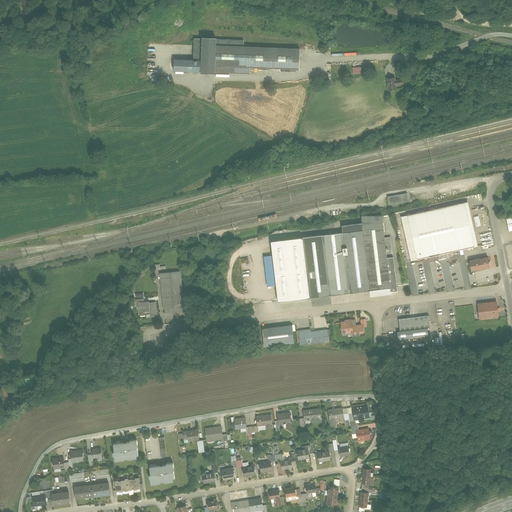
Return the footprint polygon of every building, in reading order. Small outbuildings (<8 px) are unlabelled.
[(174,58),(173,71),(249,73),(249,67),(298,68),(298,61),(298,52),(298,46),(243,44),(243,38),(215,38),(215,35),(200,34),(200,37),(192,37),(192,58),(174,58)] [(395,76),(386,78),(387,91),(397,89),(396,85),(403,84),(402,78),(395,79),(395,76)] [(406,192),(386,196),(387,205),(408,202),(406,192)] [(464,201),(407,214),(418,258),(437,254),(438,261),(446,259),(445,252),(474,245),(464,201)] [(272,241),(278,302),(370,293),(370,298),(391,296),(391,293),(396,292),(391,239),(384,239),(382,216),(361,216),(362,224),(342,226),(343,234),(272,241)] [(468,259),(470,270),(489,267),(487,255),(468,259)] [(159,282),(163,310),(184,307),(180,270),(154,273),(155,282),(159,282)] [(149,300),(144,301),(144,298),(135,299),(136,307),(138,307),(139,318),(157,316),(155,302),(149,303),(149,300)] [(498,318),(496,300),(476,302),(478,320),(498,318)] [(428,314),(397,318),(399,332),(430,328),(428,314)] [(344,320),(339,321),(341,333),(350,332),(351,337),(359,336),(359,333),(363,332),(362,327),(366,326),(365,318),(359,319),(360,324),(355,325),(354,319),(351,319),(351,318),(343,319),(344,320)] [(294,345),(292,327),(263,330),(265,348),(294,345)] [(298,332),(299,347),(329,344),(328,331),(310,333),(310,331),(298,332)] [(10,401),(5,389),(4,389),(0,390),(0,394),(4,404),(10,401)] [(23,399),(18,401),(21,407),(26,405),(23,399)] [(366,403),(351,405),(352,415),(353,420),(354,420),(369,418),(366,403)] [(319,407),(302,410),(303,421),(309,420),(310,423),(321,421),(319,407)] [(341,407),(327,409),(329,426),(336,425),(335,419),(343,418),(342,414),(341,407)] [(289,411),(276,413),(277,421),(277,425),(285,424),(285,428),(291,427),(291,422),(290,422),(289,411)] [(256,425),(256,426),(265,425),(265,429),(272,429),(270,414),(255,415),(256,425)] [(244,417),(233,418),(233,422),(234,429),(239,429),(239,433),(246,432),(245,426),(244,417)] [(351,438),(356,437),(355,430),(357,429),(357,424),(355,424),(354,420),(353,420),(349,421),(351,438)] [(220,426),(204,428),(206,441),(222,439),(221,434),(220,426)] [(357,429),(355,430),(356,437),(357,441),(369,439),(367,427),(357,429)] [(198,429),(183,431),(184,439),(188,439),(189,442),(199,441),(198,429)] [(164,437),(157,438),(160,457),(167,456),(164,437)] [(307,448),(308,453),(313,452),(311,440),(308,441),(309,444),(303,445),(304,448),(307,448)] [(123,444),(113,445),(114,453),(113,453),(113,457),(114,457),(115,462),(123,461),(123,459),(128,459),(128,460),(136,459),(135,456),(138,456),(136,447),(137,447),(137,441),(130,442),(130,443),(126,443),(126,444),(123,445),(123,444)] [(337,447),(339,457),(349,455),(347,442),(339,444),(339,446),(337,447)] [(99,448),(92,448),(93,451),(91,451),(91,454),(87,455),(88,462),(94,461),(93,458),(102,457),(101,450),(99,450),(99,448)] [(296,449),(297,460),(304,459),(305,464),(310,464),(309,456),(308,456),(308,453),(307,448),(304,448),(296,449)] [(71,458),(72,463),(84,462),(82,450),(70,451),(71,458)] [(316,451),(317,462),(329,460),(328,450),(316,451)] [(64,456),(52,458),(54,471),(61,470),(61,468),(65,467),(64,462),(64,456)] [(279,460),(281,469),(291,468),(291,463),(294,462),(293,456),(287,457),(287,459),(283,459),(279,460)] [(258,461),(259,472),(271,470),(270,461),(270,460),(268,460),(258,461)] [(160,466),(150,467),(151,475),(149,475),(150,479),(151,478),(151,484),(159,483),(159,481),(164,481),(165,482),(172,481),(172,478),(174,478),(173,469),(174,469),(173,463),(166,464),(166,465),(162,465),(163,466),(160,467),(160,466)] [(243,476),(254,475),(252,463),(241,465),(241,467),(243,476)] [(233,478),(231,466),(220,468),(222,480),(233,478)] [(369,468),(361,468),(360,483),(368,483),(367,485),(372,485),(372,477),(369,477),(369,468)] [(202,483),(214,482),(212,472),(212,471),(211,471),(201,473),(202,483)] [(39,478),(40,488),(50,487),(48,476),(39,478)] [(119,482),(115,482),(117,494),(123,493),(123,492),(134,490),(134,491),(141,491),(140,479),(136,480),(136,481),(133,481),(129,481),(129,480),(126,480),(126,482),(122,482),(122,483),(119,483),(119,482)] [(74,486),(76,499),(111,495),(109,481),(74,486)] [(304,484),(305,493),(310,492),(315,491),(314,483),(304,484)] [(294,485),(283,487),(284,497),(294,495),(295,495),(294,489),(294,485)] [(336,504),(338,487),(332,486),(327,486),(325,503),(336,504)] [(279,496),(278,488),(267,490),(268,499),(272,498),(273,506),(280,505),(279,496)] [(69,490),(51,492),(52,497),(53,505),(71,503),(69,490)] [(367,492),(359,491),(358,506),(363,507),(366,507),(366,504),(367,492)] [(305,493),(300,494),(300,496),(301,502),(302,505),(305,505),(304,502),(305,501),(304,497),(306,497),(311,496),(310,492),(305,493)] [(45,493),(32,495),(33,507),(47,505),(46,497),(45,493)] [(232,511),(263,511),(266,511),(265,504),(261,504),(260,496),(230,501),(232,511)] [(215,499),(206,501),(207,510),(217,508),(215,499)]
